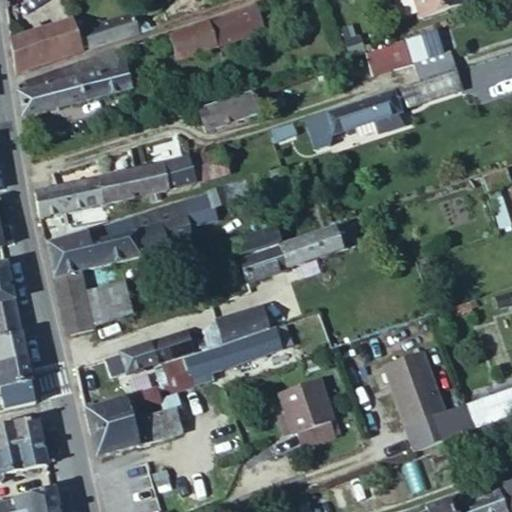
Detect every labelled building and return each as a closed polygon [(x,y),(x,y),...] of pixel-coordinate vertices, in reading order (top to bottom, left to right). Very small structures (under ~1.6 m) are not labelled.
[(458,0),(412,0),(419,17),(460,2),(458,0)] [(20,7),(7,9),(12,40),(25,36),(20,7)] [(263,30),(255,7),(209,23),(217,46),(263,30)] [(84,53),(140,34),(136,21),(134,14),(77,32),(84,53)] [(17,75),(84,53),(77,32),(73,21),(25,36),(12,40),(17,75)] [(140,34),(152,30),(150,26),(145,21),(136,21),(140,34)] [(217,46),(209,23),(171,36),(179,59),(217,46)] [(444,42),(424,49),(428,58),(447,52),(444,42)] [(409,67),(403,45),(364,58),(370,79),(409,67)] [(424,49),(408,54),(416,83),(450,72),(453,71),(447,52),(428,58),(424,49)] [(132,89),(123,50),(95,59),(98,73),(58,83),(29,90),(20,92),(24,115),(132,89)] [(98,73),(95,59),(57,72),(58,83),(98,73)] [(58,83),(57,72),(28,83),(29,90),(58,83)] [(450,72),(416,83),(395,90),(401,111),(456,93),(450,72)] [(267,90),(254,95),(261,112),(272,109),(267,90)] [(401,111),(395,90),(325,113),(333,135),(375,122),(379,134),(402,126),(398,115),(402,113),(401,111)] [(261,112),(254,95),(254,93),(199,112),(206,132),(261,113),(261,112)] [(206,151),(214,177),(229,172),(222,147),(206,151)] [(206,151),(192,156),(200,181),(214,177),(206,151)] [(196,182),(189,159),(147,168),(152,194),(164,191),(196,182)] [(152,194),(147,168),(121,174),(125,200),(152,194)] [(282,169),(257,177),(262,192),(271,217),(295,209),(282,169)] [(484,194),(509,186),(504,171),(480,179),(484,194)] [(121,174),(100,179),(105,204),(125,200),(121,174)] [(257,177),(208,192),(213,208),(262,192),(257,177)] [(100,179),(63,187),(68,213),(105,204),(100,179)] [(63,187),(37,192),(41,218),(68,213),(63,187)] [(501,202),(487,207),(495,230),(509,225),(501,202)] [(157,208),(132,216),(136,231),(161,224),(157,208)] [(132,216),(48,242),(55,276),(82,270),(167,249),(161,224),(136,231),(132,216)] [(279,243),(302,235),(298,220),(275,228),(279,243)] [(239,256),(279,243),(275,228),(234,242),(239,256)] [(240,261),(247,283),(342,250),(336,230),(240,261)] [(0,283),(9,281),(6,265),(0,266),(0,283)] [(82,270),(55,276),(61,306),(69,338),(97,330),(96,327),(88,294),(82,270)] [(0,302),(13,299),(9,281),(0,283),(0,302)] [(88,294),(96,327),(135,315),(128,284),(88,294)] [(0,337),(20,333),(13,299),(0,302),(0,337)] [(281,304),(264,310),(268,328),(269,332),(273,331),(279,349),(290,346),(284,328),(287,326),(281,304)] [(263,305),(215,320),(221,342),(268,328),(264,310),(263,305)] [(215,320),(215,318),(202,330),(209,352),(223,347),(221,342),(215,320)] [(203,354),(209,374),(279,349),(273,331),(269,332),(223,347),(209,352),(203,354)] [(152,342),(158,362),(192,351),(187,332),(152,342)] [(25,355),(20,333),(0,337),(0,366),(14,364),(13,358),(25,355)] [(127,372),(158,362),(152,342),(121,352),(127,372)] [(389,382),(412,452),(473,429),(465,406),(442,413),(422,350),(390,361),(396,379),(389,382)] [(193,379),(209,374),(203,354),(165,366),(169,384),(171,393),(195,387),(193,379)] [(0,389),(31,384),(25,355),(13,358),(14,364),(0,366),(0,389)] [(384,363),(389,382),(396,379),(390,361),(384,363)] [(155,370),(159,386),(169,384),(165,366),(155,370)] [(279,393),(285,414),(291,431),(291,434),(296,432),(300,445),(337,434),(320,379),(279,393)] [(34,404),(31,384),(0,389),(0,397),(3,411),(34,404)] [(155,388),(125,398),(130,414),(160,405),(155,388)] [(511,390),(467,407),(474,428),(511,414),(511,390)] [(86,411),(96,458),(139,446),(132,422),(130,414),(125,398),(86,411)] [(132,422),(139,446),(176,435),(169,412),(132,422)] [(291,431),(285,414),(278,416),(283,434),(291,431)] [(0,450),(42,442),(38,420),(0,427),(0,450)] [(47,467),(42,442),(0,450),(0,466),(2,475),(47,467)] [(447,499),(452,511),(506,511),(511,510),(502,484),(500,479),(447,499)] [(511,510),(511,511),(511,479),(502,484),(511,510)] [(57,511),(52,488),(29,494),(29,496),(11,500),(13,511),(57,511)] [(452,511),(447,499),(424,508),(425,511),(452,511)]
